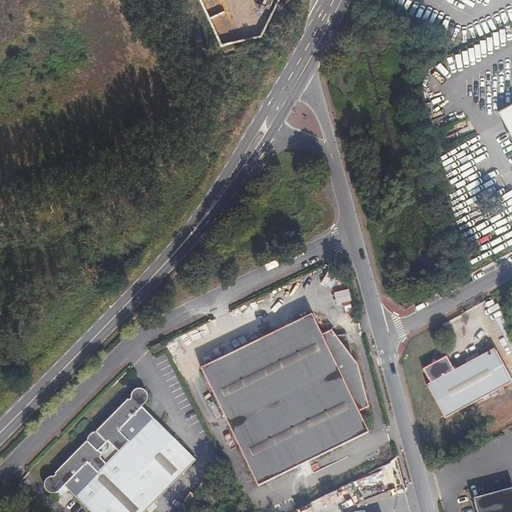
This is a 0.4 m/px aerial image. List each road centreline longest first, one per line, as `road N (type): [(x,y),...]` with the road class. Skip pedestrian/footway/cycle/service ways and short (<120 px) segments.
road 1 (secondary): [(269,122),(177,251),(0,434)]
road 2 (tertiary): [(332,153),(380,336)]
road 3 (tertiary): [(380,336),(428,511)]
road 4 (residential): [(511,267),(380,336)]
road 5 (unknown): [(511,187),(454,78)]
